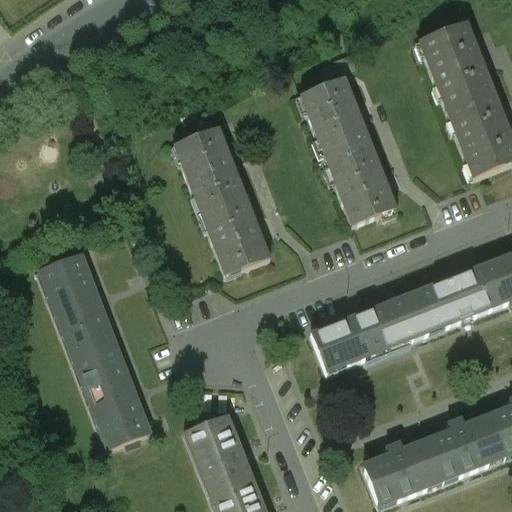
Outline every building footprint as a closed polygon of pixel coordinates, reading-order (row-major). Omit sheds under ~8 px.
[(466,29),(417,48),(418,50),(423,48),(427,60),(422,62),(435,94),(440,92),(444,104),(439,105),(448,129),(453,127),(458,139),(453,141),(465,172),(470,170),(475,182),(470,184),(471,186),(511,169),(511,155),(509,157),(506,151),(511,148),(511,147),(500,116),(494,118),(491,112),(497,110),(488,87),(483,89),(480,82),(485,80),(473,48),(467,50),(464,44),(470,41),(466,29)] [(395,216),(344,85),(299,103),(350,233),(395,216)] [(217,135),(172,153),(223,283),(268,266),(217,135)] [(427,293),(397,305),(396,304),(386,309),(352,323),(352,322),(341,326),(342,327),(309,340),(325,380),(364,365),(363,364),(407,346),(408,348),(511,306),(511,260),(505,264),(504,262),(479,273),(478,272),(467,276),(467,277),(440,288),(440,289),(428,294),(427,293)] [(148,440),(79,262),(39,277),(108,456),(148,440)] [(445,438),(401,455),(398,448),(380,455),(383,462),(361,471),(377,511),(378,511),(377,508),(395,501),(397,506),(426,494),(424,489),(459,474),(461,480),(487,469),(485,464),(511,454),(511,403),(503,406),(506,413),(462,431),(460,424),(442,431),(445,438)] [(261,511),(226,422),(183,439),(211,511),(261,511)]
